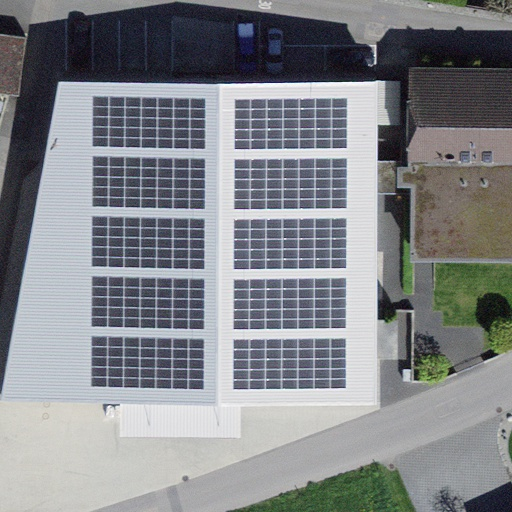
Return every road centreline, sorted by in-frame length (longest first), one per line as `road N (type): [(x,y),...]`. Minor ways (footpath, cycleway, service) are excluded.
road 1 (residential): [(163,511),(408,430),(511,378)]
road 2 (residential): [(511,43),(234,16),(174,0)]
